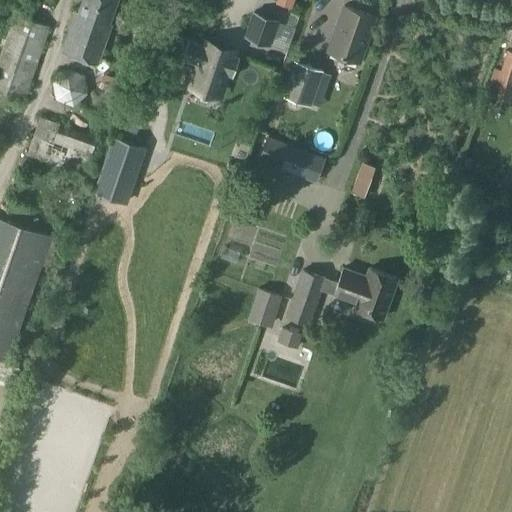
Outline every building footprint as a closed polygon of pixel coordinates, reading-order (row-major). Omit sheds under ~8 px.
[(82,0),(79,11),(77,10),(62,50),(98,63),(113,23),(111,22),(118,0),(82,0)] [(376,15),(344,4),(337,24),(369,35),(376,15)] [(254,11),(248,31),(247,34),(270,43),(280,14),(260,7),(259,13),(254,11)] [(51,25),(16,13),(0,57),(0,92),(23,100),(51,25)] [(328,49),(360,60),(369,35),(337,24),(328,49)] [(182,58),(203,65),(196,86),(216,93),(224,72),(233,75),(240,55),(231,52),(232,48),(210,40),(209,44),(189,37),(182,58)] [(511,51),(508,50),(502,68),(511,71),(511,51)] [(294,58),(281,94),(312,105),(319,85),(325,68),(294,58)] [(68,67),(53,80),(57,98),(75,105),(88,92),(85,73),(68,67)] [(495,93),(510,98),(511,90),(511,71),(502,68),(495,93)] [(78,129),(41,115),(28,153),(84,173),(91,154),(98,138),(78,129)] [(325,155),(269,134),(260,157),(316,179),(325,155)] [(116,137),(96,194),(126,204),(145,147),(116,137)] [(352,190),(368,196),(379,165),(363,160),(352,190)] [(0,358),(8,361),(53,235),(0,216),(0,358)] [(511,245),(509,245),(503,268),(511,270),(511,245)] [(399,276),(368,266),(366,273),(342,265),(336,281),(327,277),(327,276),(302,268),(286,315),(310,324),(318,301),(323,287),(334,291),(333,293),(355,301),(353,306),(385,318),(399,276)] [(272,326),(283,294),(261,287),(250,318),(272,326)] [(278,340),(298,347),(303,333),(283,326),(278,340)]
